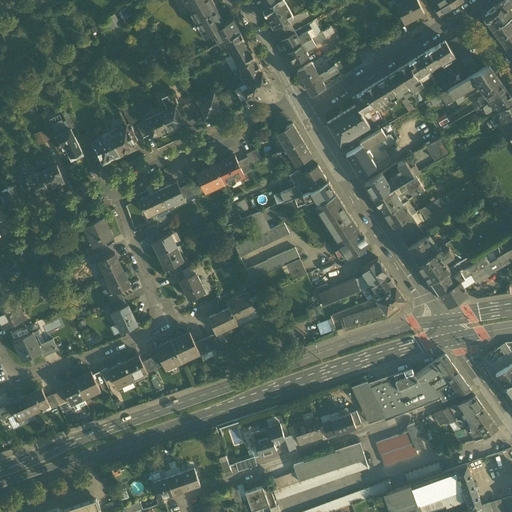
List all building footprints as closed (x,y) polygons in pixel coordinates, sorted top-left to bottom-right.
[(219,43),(224,40),(240,31),(233,18),(224,23),(216,9),(217,9),(212,0),(184,0),(191,12),(194,10),(199,19),(196,21),(198,23),(200,21),(204,27),(201,29),(206,37),(216,31),(217,33),(214,34),(219,43)] [(284,0),(275,0),(262,8),(273,27),(287,19),(293,15),(284,0)] [(408,0),(396,6),(404,22),(424,12),(417,0),(408,0)] [(455,5),(452,0),(438,0),(433,4),(439,15),(455,5)] [(511,8),(511,7),(511,5),(511,2),(510,0),(504,0),(487,13),(486,20),(492,29),(507,19),(511,14),(511,8)] [(127,7),(120,11),(125,19),(131,16),(127,7)] [(299,12),(302,18),(309,15),(305,9),(299,12)] [(64,12),(58,15),(61,21),(67,17),(64,12)] [(290,22),(291,24),(295,21),(296,22),(302,18),(299,12),(293,15),(287,19),(289,22),(290,22)] [(121,24),(114,13),(105,18),(112,29),(121,24)] [(500,39),(511,29),(511,26),(511,24),(507,19),(492,29),(500,39)] [(316,35),(322,32),(315,20),(309,23),(312,28),(316,35)] [(275,30),(281,40),(295,31),(291,24),(290,22),(289,22),(275,30)] [(11,26),(0,30),(0,31),(3,37),(13,32),(11,26)] [(323,31),(326,37),(335,32),(331,26),(323,31)] [(312,28),(308,31),(312,37),(316,35),(312,28)] [(511,44),(511,29),(500,39),(506,48),(511,44)] [(248,44),(240,31),(224,40),(228,47),(227,47),(231,54),(248,44)] [(281,40),(287,51),(302,43),(298,36),(295,31),(281,40)] [(302,43),(312,37),(308,31),(298,36),(302,43)] [(322,32),(316,35),(320,42),(327,38),(326,37),(323,31),(322,32)] [(316,45),(320,42),(316,35),(312,37),(316,45)] [(449,42),(452,46),(461,41),(458,36),(449,42)] [(306,50),(316,45),(312,37),(302,43),(306,50)] [(445,40),(432,48),(441,62),(441,63),(449,58),(454,55),(445,40)] [(464,46),(461,41),(452,46),(455,51),(464,46)] [(306,50),(302,43),(287,51),(294,63),(309,55),(306,50)] [(255,58),(248,44),(231,54),(235,60),(239,67),(255,58)] [(467,51),(464,46),(455,51),(458,56),(467,51)] [(435,66),(441,63),(441,62),(432,48),(420,55),(429,70),(435,67),(435,66)] [(162,50),(147,58),(151,65),(165,57),(162,50)] [(470,55),(467,51),(458,56),(461,61),(470,55)] [(235,60),(231,54),(225,57),(232,71),(237,68),(239,67),(235,60)] [(423,74),(429,70),(420,55),(408,63),(417,77),(423,74)] [(473,60),(470,55),(461,61),(464,66),(473,60)] [(262,70),(255,58),(239,67),(242,73),(240,74),(244,81),(245,80),(262,70)] [(452,62),(449,58),(441,63),(443,67),(452,62)] [(476,65),(473,60),(464,66),(467,71),(476,65)] [(316,69),(319,74),(330,67),(328,61),(316,69)] [(297,70),(304,82),(319,74),(316,69),(312,62),(297,70)] [(397,70),(407,86),(414,81),(418,79),(417,77),(408,63),(397,70)] [(330,67),(319,74),(322,80),(339,70),(335,64),(330,67)] [(475,80),(481,90),(499,79),(496,75),(492,69),(489,65),(470,76),(468,77),(455,85),(443,92),(431,99),(433,103),(442,98),(447,105),(455,100),(456,99),(454,96),(461,92),(467,89),(466,88),(474,83),(474,82),(473,81),(475,80)] [(479,70),(476,65),(467,71),(470,76),(479,70)] [(242,89),(246,96),(247,96),(252,93),(253,94),(270,84),(262,70),(245,80),(248,85),(242,88),(242,89)] [(406,98),(412,94),(407,86),(397,70),(386,76),(396,93),(398,92),(397,90),(399,89),(402,89),(402,91),(406,98)] [(418,79),(421,83),(433,76),(429,70),(423,74),(417,77),(418,79)] [(326,86),(322,80),(319,74),(304,82),(311,94),(326,86)] [(394,94),(396,93),(386,76),(375,83),(385,100),(390,107),(396,104),(392,97),(390,96),(391,94),(393,92),(394,94)] [(421,83),(418,79),(414,81),(418,88),(422,85),(421,83)] [(481,90),(484,95),(485,96),(486,95),(490,102),(508,91),(499,79),(481,90)] [(418,88),(414,81),(407,86),(412,94),(419,90),(418,88)] [(376,108),(380,106),(381,105),(380,103),(385,100),(375,83),(364,90),(377,111),(377,110),(376,108)] [(235,90),(241,101),(247,97),(247,96),(246,96),(242,89),(242,88),(241,86),(235,90)] [(372,114),(377,111),(364,90),(353,97),(352,97),(357,104),(361,111),(367,107),(372,114)] [(205,113),(206,116),(221,109),(214,92),(212,93),(211,91),(201,96),(202,98),(198,99),(205,113)] [(508,91),(490,102),(493,108),(496,106),(498,111),(499,110),(511,102),(511,97),(508,91)] [(455,100),(458,104),(465,100),(461,92),(454,96),(456,99),(455,100)] [(167,109),(160,113),(170,133),(177,130),(175,126),(183,122),(175,106),(176,106),(178,103),(176,99),(173,97),(172,98),(170,94),(162,98),(167,109)] [(482,106),(490,102),(486,95),(485,96),(484,95),(478,99),(482,106)] [(411,105),(406,98),(401,101),(406,108),(411,105)] [(198,99),(193,102),(199,116),(205,113),(198,99)] [(390,107),(385,100),(380,103),(381,105),(380,106),(383,112),(390,107)] [(188,121),(199,116),(193,102),(182,107),(188,121)] [(486,112),(493,108),(490,102),(482,106),(486,112)] [(502,114),(499,115),(503,122),(511,116),(511,102),(499,110),(502,114)] [(367,120),(361,111),(357,104),(328,122),(340,143),(369,124),(367,120)] [(123,109),(130,124),(135,121),(128,107),(123,109)] [(373,116),(372,114),(367,107),(361,111),(367,120),(373,116)] [(162,137),(170,133),(160,113),(145,120),(152,134),(153,136),(160,132),(162,137)] [(52,126),(63,121),(60,114),(49,119),(52,126)] [(445,114),(436,119),(441,127),(449,122),(445,114)] [(71,128),(76,126),(70,115),(65,118),(66,120),(70,129),(71,128)] [(501,123),(503,122),(499,115),(491,120),(495,126),(501,123)] [(501,123),(509,137),(511,134),(511,116),(503,122),(501,123)] [(71,128),(70,129),(66,120),(63,121),(52,126),(53,129),(56,135),(59,142),(58,142),(63,152),(64,151),(67,149),(72,159),(83,154),(79,147),(80,147),(78,143),(71,128)] [(137,124),(143,138),(152,134),(145,120),(137,124)] [(277,132),(286,149),(302,139),(292,123),(277,132)] [(137,146),(134,141),(129,130),(127,125),(118,129),(117,128),(109,131),(120,154),(128,150),(130,152),(134,150),(135,147),(137,146)] [(362,144),(366,149),(375,143),(386,137),(385,136),(381,128),(375,132),(360,141),(362,144)] [(36,133),(40,143),(49,138),(45,129),(36,133)] [(132,129),(129,130),(134,141),(137,140),(132,129)] [(93,143),(95,146),(100,158),(103,162),(105,161),(107,163),(111,161),(112,158),(120,154),(109,131),(100,135),(101,137),(93,141),(93,143)] [(80,136),(85,146),(93,143),(93,141),(88,132),(80,136)] [(280,151),(286,149),(277,132),(271,136),(280,151)] [(385,136),(386,137),(375,143),(380,152),(396,142),(391,132),(385,136)] [(426,145),(436,161),(451,152),(442,137),(426,145)] [(302,139),(286,149),(289,153),(290,155),(296,165),(312,156),(302,139)] [(359,175),(376,165),(375,165),(374,163),(370,157),(372,155),(369,149),(367,151),(366,149),(362,144),(346,154),(359,175)] [(97,159),(100,158),(95,146),(92,148),(97,159)] [(257,148),(246,153),(248,157),(251,164),(262,159),(257,148)] [(287,155),(289,153),(286,149),(280,151),(272,155),(276,163),(280,161),(288,157),(287,155)] [(215,164),(216,166),(224,183),(225,184),(230,181),(230,180),(234,178),(236,180),(245,176),(244,174),(241,167),(240,167),(238,162),(235,156),(236,156),(235,154),(226,159),(215,164)] [(241,167),(244,174),(253,170),(251,164),(248,157),(238,162),(240,167),(241,167)] [(398,170),(399,173),(410,166),(405,158),(397,163),(401,168),(398,170)] [(13,181),(19,178),(14,168),(12,163),(6,166),(12,180),(13,181)] [(57,164),(41,172),(49,188),(57,184),(59,184),(61,183),(62,181),(64,181),(61,175),(61,174),(57,164)] [(301,174),(311,190),(327,180),(318,164),(302,174),(301,174)] [(415,164),(410,166),(415,174),(419,171),(415,164)] [(20,165),(14,168),(19,178),(25,175),(20,165)] [(216,187),(224,183),(216,166),(209,169),(209,167),(196,173),(199,180),(203,187),(204,189),(215,184),(216,187)] [(403,180),(415,174),(410,166),(399,173),(389,178),(391,181),(389,182),(386,177),(368,188),(374,197),(393,186),(393,187),(403,180)] [(281,176),(289,173),(287,168),(279,171),(281,176)] [(301,174),(302,174),(299,169),(289,173),(293,179),(294,178),(301,174)] [(40,192),(49,188),(41,172),(25,179),(30,189),(33,195),(35,195),(37,195),(39,193),(40,192)] [(364,183),(368,188),(386,177),(383,172),(364,183)] [(281,192),(284,201),(294,197),(310,190),(311,190),(301,174),(294,178),(293,179),(289,182),(292,187),(281,192)] [(408,188),(413,197),(425,190),(415,174),(403,180),(408,188)] [(198,179),(189,183),(194,194),(201,191),(200,189),(203,187),(199,180),(198,180),(198,179)] [(311,190),(310,190),(316,198),(303,203),(308,210),(315,206),(335,193),(327,180),(311,190)] [(393,187),(397,194),(408,188),(403,180),(393,187)] [(177,181),(159,190),(167,206),(167,207),(174,204),(174,203),(184,198),(185,198),(180,188),(177,181)] [(188,197),(194,194),(189,183),(183,186),(188,197)] [(16,184),(11,186),(6,188),(1,191),(2,194),(7,204),(8,205),(23,198),(16,184)] [(188,197),(183,186),(180,188),(185,198),(184,198),(185,199),(188,197)] [(374,197),(385,213),(401,203),(402,203),(397,194),(393,187),(393,186),(374,197)] [(169,212),(167,206),(159,190),(154,192),(149,194),(149,195),(139,200),(143,208),(147,215),(147,216),(154,213),(156,218),(169,212)] [(297,205),(303,203),(316,198),(310,190),(294,197),(297,205)] [(277,204),(284,201),(281,192),(280,191),(273,194),(277,204)] [(315,206),(338,241),(358,228),(335,193),(315,206)] [(420,210),(424,216),(438,208),(444,205),(440,198),(420,210)] [(234,204),(238,213),(239,213),(248,209),(244,199),(234,204)] [(413,213),(416,211),(408,199),(402,203),(401,203),(405,209),(407,208),(411,215),(413,213)] [(385,213),(394,226),(411,215),(407,208),(405,209),(401,203),(385,213)] [(440,211),(438,208),(424,216),(426,219),(440,211)] [(250,216),(259,235),(271,229),(262,210),(250,216)] [(413,213),(411,215),(417,224),(422,220),(416,211),(413,213)] [(239,213),(238,213),(231,216),(234,223),(241,220),(239,213)] [(417,224),(411,215),(394,226),(405,243),(422,231),(417,224)] [(91,236),(95,245),(97,244),(113,236),(103,216),(84,226),(89,237),(91,236)] [(238,254),(240,257),(262,246),(262,247),(289,233),(284,223),(271,229),(259,235),(235,247),(238,254)] [(144,229),(147,235),(158,230),(155,224),(144,229)] [(359,228),(358,228),(338,241),(342,246),(362,233),(359,228)] [(162,237),(158,230),(147,235),(151,243),(152,242),(162,237)] [(176,231),(171,234),(177,246),(182,243),(176,231)] [(152,242),(159,254),(177,246),(171,234),(171,233),(162,237),(152,242)] [(369,244),(362,233),(342,246),(348,257),(352,255),(369,244)] [(437,249),(440,247),(430,233),(427,235),(437,249)] [(418,262),(437,249),(427,235),(407,247),(418,262)] [(86,248),(90,256),(101,251),(97,244),(95,245),(93,246),(93,245),(86,248)] [(184,260),(177,246),(159,254),(165,269),(167,268),(178,263),(184,260)] [(341,260),(348,257),(342,246),(335,251),(341,260)] [(440,247),(437,249),(418,262),(425,272),(425,273),(430,280),(446,270),(450,268),(449,268),(444,260),(454,254),(449,247),(443,250),(441,246),(440,247)] [(252,279),(286,265),(300,259),(295,248),(267,259),(267,260),(246,270),(250,280),(252,279)] [(474,282),(475,283),(511,261),(511,249),(496,259),(489,263),(478,269),(479,269),(470,275),(474,282)] [(104,258),(101,251),(90,256),(94,264),(99,261),(98,260),(104,258)] [(99,261),(106,277),(122,269),(114,253),(104,258),(98,260),(99,261)] [(493,253),(486,257),(489,263),(496,259),(493,253)] [(478,269),(489,263),(486,257),(475,263),(478,269)] [(361,269),(364,274),(381,262),(378,258),(361,269)] [(306,274),(300,259),(286,265),(292,280),(306,274)] [(388,273),(381,262),(364,274),(367,277),(371,285),(372,285),(388,273)] [(178,263),(167,268),(171,275),(182,270),(178,263)] [(475,263),(461,272),(465,278),(470,275),(479,269),(478,269),(475,263)] [(192,265),(182,270),(185,277),(196,272),(192,265)] [(130,285),(122,269),(106,277),(110,286),(107,287),(110,293),(111,294),(119,290),(130,285)] [(185,277),(182,270),(171,275),(174,283),(180,280),(180,279),(185,277)] [(451,278),(446,270),(430,280),(439,293),(455,284),(451,278)] [(180,280),(189,299),(205,292),(196,272),(185,277),(180,279),(180,280)] [(461,272),(451,278),(455,284),(460,280),(465,278),(461,272)] [(396,285),(388,273),(372,285),(371,285),(366,287),(375,299),(376,298),(380,297),(381,296),(396,285)] [(460,280),(464,287),(472,283),(468,276),(470,275),(465,278),(460,280)] [(366,287),(371,285),(367,277),(357,281),(356,280),(354,278),(329,288),(319,293),(323,305),(360,290),(366,287)] [(448,306),(468,294),(464,287),(460,280),(455,284),(439,293),(448,306)] [(476,290),(472,283),(464,287),(468,294),(476,290)] [(316,288),(319,293),(329,288),(327,284),(316,288)] [(406,299),(396,285),(381,296),(380,297),(384,303),(381,305),(384,310),(386,312),(406,299)] [(368,301),(375,299),(366,287),(360,290),(368,301)] [(108,295),(112,303),(123,298),(119,290),(111,294),(110,293),(108,295)] [(215,332),(216,333),(217,333),(237,323),(235,318),(256,309),(251,299),(252,298),(251,297),(250,297),(248,292),(226,302),(229,307),(208,317),(215,332)] [(126,305),(123,298),(112,303),(115,310),(126,305)] [(0,319),(4,327),(25,317),(17,299),(7,304),(0,307),(0,319)] [(117,324),(121,332),(137,324),(128,304),(126,305),(115,310),(111,312),(117,324)] [(343,319),(345,327),(385,314),(386,312),(384,310),(381,305),(343,319)] [(235,318),(237,323),(239,326),(259,317),(256,309),(235,318)] [(327,320),(331,331),(332,332),(336,331),(332,318),(327,320)] [(331,331),(327,320),(316,324),(320,335),(331,331)] [(121,332),(117,324),(111,327),(114,335),(121,332)] [(39,329),(33,332),(39,345),(45,342),(39,329)] [(179,336),(171,340),(182,361),(183,362),(191,358),(191,357),(199,353),(201,356),(204,354),(200,349),(197,341),(195,342),(190,331),(187,332),(187,331),(179,335),(179,336)] [(14,341),(23,360),(41,351),(39,345),(33,332),(32,332),(14,341)] [(215,332),(202,339),(208,352),(214,349),(222,345),(217,333),(216,333),(215,332)] [(41,351),(43,356),(58,349),(53,338),(45,342),(39,345),(41,351)] [(208,352),(202,339),(197,341),(200,349),(204,354),(208,352)] [(165,369),(182,361),(171,340),(155,348),(158,354),(163,365),(165,369)] [(499,347),(504,356),(511,352),(505,343),(499,347)] [(275,354),(274,347),(266,348),(267,355),(275,354)] [(204,354),(201,356),(203,361),(216,355),(214,349),(208,352),(204,354)] [(158,354),(151,357),(156,368),(163,365),(158,354)] [(445,354),(414,376),(416,382),(426,378),(430,385),(432,384),(455,368),(445,354)] [(138,355),(124,362),(133,380),(147,373),(144,366),(142,362),(138,355)] [(149,372),(156,368),(151,357),(145,360),(147,364),(145,365),(149,372)] [(117,388),(133,380),(124,362),(108,370),(112,378),(117,388)] [(496,374),(504,387),(511,382),(511,364),(511,365),(511,364),(496,374)] [(107,367),(100,371),(105,381),(112,378),(108,370),(107,367)] [(399,390),(416,382),(414,376),(411,368),(393,375),(399,390)] [(440,398),(442,401),(471,390),(455,368),(432,384),(440,398)] [(91,371),(75,379),(84,398),(93,394),(93,392),(100,389),(91,371)] [(393,375),(368,384),(384,418),(386,420),(408,411),(399,390),(393,375)] [(158,390),(163,388),(157,377),(152,380),(158,390)] [(416,382),(399,390),(408,411),(440,398),(432,384),(430,385),(426,378),(416,382)] [(72,403),(84,398),(75,379),(66,383),(68,387),(63,389),(69,400),(70,404),(72,403)] [(369,423),(384,418),(368,384),(367,382),(352,387),(369,423)] [(42,388),(25,396),(33,412),(41,409),(43,413),(51,409),(46,397),(42,388)] [(63,389),(53,394),(59,405),(69,400),(63,389)] [(51,409),(59,405),(53,394),(46,397),(51,409)] [(18,420),(33,412),(25,396),(10,403),(10,404),(15,414),(18,420)] [(473,422),(476,427),(491,418),(483,407),(475,396),(459,403),(467,415),(473,422)] [(87,404),(84,398),(72,403),(75,410),(77,410),(78,410),(80,409),(80,407),(87,404)] [(10,404),(5,406),(10,417),(15,414),(10,404)] [(8,418),(10,417),(5,406),(0,408),(0,413),(3,420),(8,418)] [(435,414),(441,424),(454,419),(457,418),(450,407),(435,414)] [(349,409),(337,413),(339,418),(350,413),(349,409)] [(350,413),(355,426),(361,424),(356,411),(350,413)] [(10,417),(8,418),(14,429),(36,419),(33,412),(18,420),(15,414),(10,417)] [(304,422),(314,419),(312,412),(302,415),(304,422)] [(330,416),(331,420),(337,435),(356,428),(355,426),(350,413),(339,418),(337,413),(330,416)] [(331,420),(330,416),(329,414),(320,417),(323,424),(331,420)] [(462,429),(470,426),(469,425),(473,422),(467,415),(457,418),(454,419),(462,429)] [(294,426),(300,444),(322,437),(318,427),(316,418),(314,419),(304,422),(294,426)] [(498,428),(491,418),(476,427),(484,438),(498,428)] [(327,438),(337,435),(331,420),(323,424),(322,424),(323,425),(327,438)] [(268,428),(270,435),(271,435),(274,445),(279,443),(286,441),(285,438),(280,424),(268,428)] [(407,426),(412,438),(419,435),(414,424),(407,426)] [(291,436),(295,446),(300,444),(294,426),(288,428),(291,436)] [(454,432),(456,437),(469,431),(473,429),(470,426),(462,429),(454,432)] [(484,438),(476,427),(473,430),(473,429),(469,431),(475,440),(484,438)] [(266,428),(251,433),(254,440),(268,436),(266,428)] [(409,432),(376,443),(380,455),(413,443),(409,432)] [(276,451),(274,445),(271,435),(270,435),(268,436),(254,440),(259,456),(276,451)] [(424,446),(419,435),(412,438),(416,449),(424,446)] [(285,438),(286,441),(289,450),(296,448),(295,446),(291,436),(285,438)] [(282,453),(289,450),(286,441),(279,443),(282,453)] [(298,481),(365,458),(359,443),(293,467),(298,481)] [(381,455),(385,466),(418,454),(414,443),(381,455)] [(219,459),(224,472),(231,470),(226,456),(219,459)] [(236,463),(239,471),(256,465),(254,458),(236,463)] [(368,468),(365,458),(298,482),(274,491),(273,491),(276,501),(368,468)] [(405,475),(407,480),(408,484),(442,472),(439,463),(405,475)] [(464,491),(465,494),(476,490),(467,464),(456,468),(463,489),(464,491)] [(167,477),(181,472),(179,466),(165,471),(167,477)] [(167,477),(165,471),(164,468),(150,472),(153,482),(167,477)] [(194,468),(181,472),(187,489),(200,485),(194,468)] [(393,511),(400,511),(417,506),(418,506),(463,489),(456,468),(392,491),(386,493),(393,511)] [(173,494),(187,489),(181,472),(167,477),(173,494)] [(270,480),(274,491),(298,482),(294,472),(270,480)] [(162,498),(173,494),(167,477),(153,482),(159,499),(162,498)] [(304,511),(332,511),(353,504),(392,490),(388,481),(304,511)] [(236,485),(238,489),(241,497),(246,496),(245,492),(242,484),(236,485)] [(246,496),(251,511),(262,511),(261,508),(268,505),(269,505),(266,497),(263,490),(262,486),(245,492),(246,496)] [(129,498),(126,487),(117,490),(121,501),(129,498)] [(269,487),(263,490),(266,497),(272,494),(269,487)] [(242,501),(241,500),(241,497),(238,489),(232,492),(236,503),(242,501)] [(478,495),(476,490),(465,494),(467,499),(478,495)] [(268,505),(269,509),(276,507),(272,494),(266,497),(269,505),(268,505)] [(482,505),(478,495),(467,499),(470,509),(482,505)] [(101,511),(96,497),(90,499),(91,503),(63,511),(60,511),(59,510),(59,508),(45,511),(101,511)] [(63,511),(91,503),(90,499),(59,510),(60,511),(63,511)] [(422,510),(418,506),(417,506),(418,511),(460,511),(470,509),(467,499),(446,507),(445,504),(422,510)] [(501,500),(489,503),(491,511),(501,511),(504,511),(501,500)] [(130,505),(132,511),(142,508),(140,502),(130,505)] [(491,511),(489,503),(482,505),(470,509),(460,511),(491,511)]
